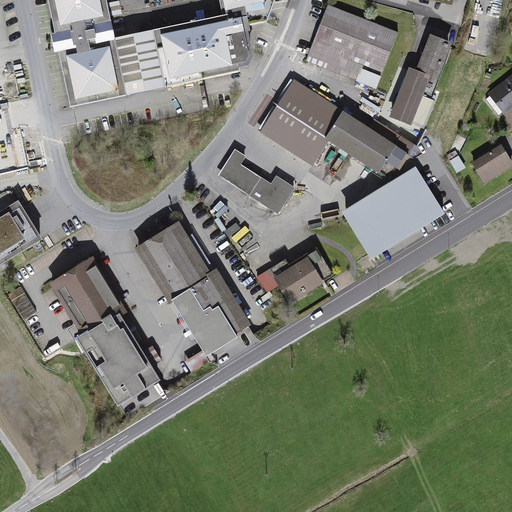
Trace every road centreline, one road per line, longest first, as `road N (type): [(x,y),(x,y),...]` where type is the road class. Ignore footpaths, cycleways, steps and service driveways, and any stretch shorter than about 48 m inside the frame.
road 1 (residential): [(296,0),(272,70),(201,165),(162,204),(121,219),(98,219),(68,199),(53,160),(26,0)]
road 2 (residential): [(109,449),(511,198)]
road 3 (unknown): [(46,120),(152,104),(218,143)]
road 4 (unclassified): [(5,511),(109,449)]
